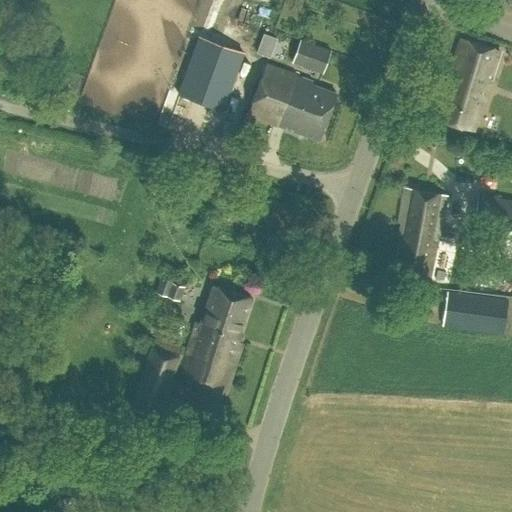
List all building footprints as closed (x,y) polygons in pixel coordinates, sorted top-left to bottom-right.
[(198,38),(178,94),(223,110),(243,53),(198,38)] [(331,50),(300,39),(291,63),(322,74),(331,50)] [(498,53),(461,41),(448,79),(453,82),(441,119),(472,130),(498,53)] [(314,81),(268,65),(250,116),(321,141),(337,94),(314,85),(314,81)] [(445,196),(403,189),(395,234),(402,235),(396,271),(428,277),(435,236),(438,236),(445,196)] [(511,202),(495,201),(492,227),(511,228),(511,202)] [(197,321),(196,326),(238,339),(252,296),(215,284),(202,322),(197,321)] [(503,331),(508,300),(446,291),(441,323),(503,331)] [(243,342),(238,339),(196,326),(179,377),(227,393),(243,342)] [(184,347),(155,337),(151,346),(142,342),(134,365),(144,369),(130,407),(159,417),(184,347)]
